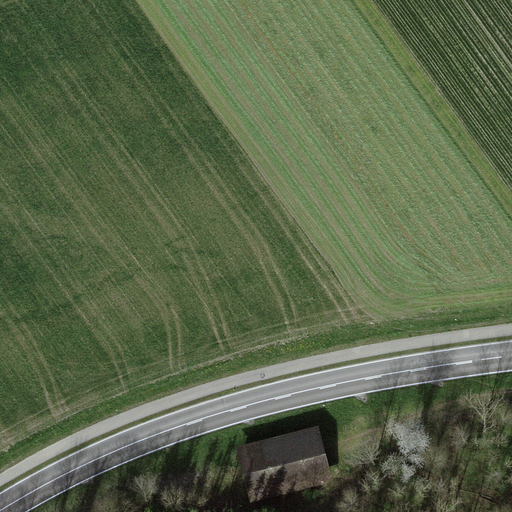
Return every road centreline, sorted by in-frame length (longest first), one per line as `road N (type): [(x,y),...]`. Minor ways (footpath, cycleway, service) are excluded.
road 1 (secondary): [(0,511),(112,456),(278,398),(431,364),(511,356)]
road 2 (track): [(511,401),(458,405),(348,444)]
